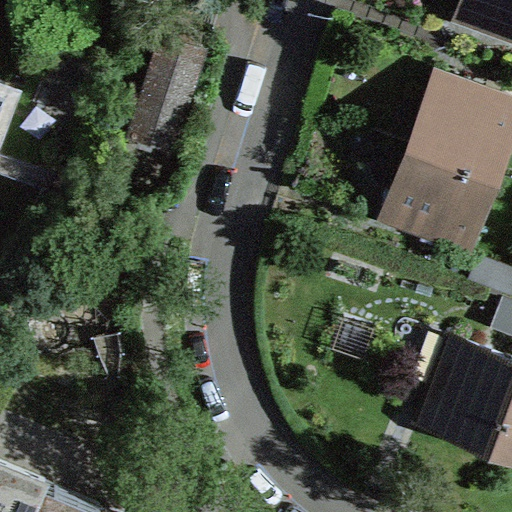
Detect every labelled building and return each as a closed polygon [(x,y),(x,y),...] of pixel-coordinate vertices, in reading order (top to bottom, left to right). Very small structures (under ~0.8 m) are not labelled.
[(511,32),(511,0),(463,0),(459,13),(511,32)] [(202,46),(197,44),(201,31),(181,24),(177,38),(168,35),(162,33),(132,131),(172,143),(202,46)] [(511,120),(511,96),(438,69),(421,114),(411,140),(494,170),(511,120)] [(0,110),(10,85),(0,81),(0,110)] [(494,170),(411,140),(395,185),(385,211),(467,242),(494,170)] [(0,334),(56,204),(0,184),(0,334)] [(506,288),(511,272),(511,268),(495,262),(488,281),(506,288)] [(498,322),(511,327),(511,294),(508,293),(498,322)] [(511,354),(450,331),(420,413),(447,424),(491,440),(511,383),(511,354)] [(511,383),(491,440),(511,448),(511,383)] [(47,485),(0,464),(0,511),(90,511),(45,492),(47,485)]
